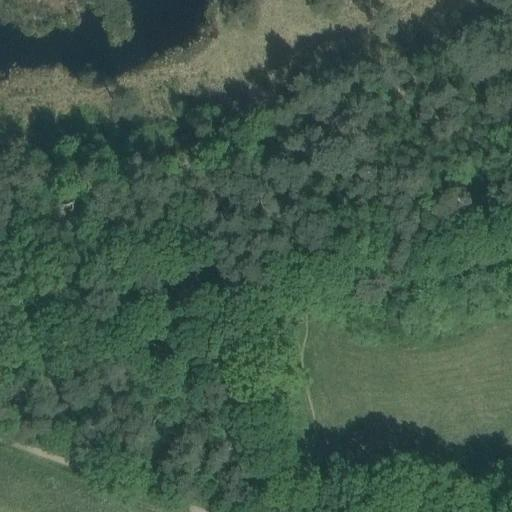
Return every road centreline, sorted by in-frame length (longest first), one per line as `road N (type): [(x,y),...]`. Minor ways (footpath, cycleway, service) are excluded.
road 1 (track): [(511,245),(444,272),(270,294)]
road 2 (track): [(189,303),(0,363)]
